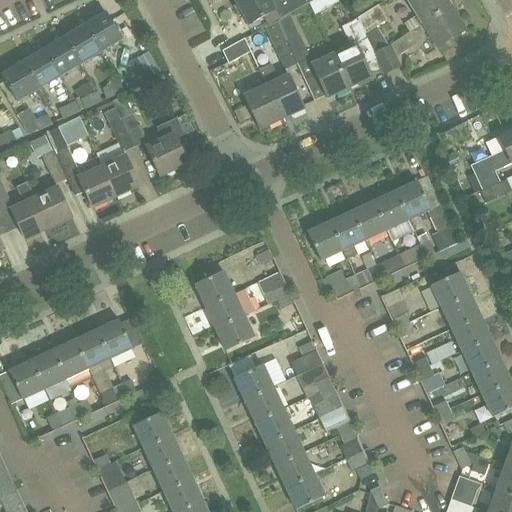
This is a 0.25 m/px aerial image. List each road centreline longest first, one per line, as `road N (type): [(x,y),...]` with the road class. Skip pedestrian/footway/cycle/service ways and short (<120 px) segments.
road 1 (residential): [(429,496),(351,326),(309,302),(250,175)]
road 2 (residential): [(250,175),(511,56)]
road 3 (residential): [(0,295),(250,175)]
road 4 (residential): [(250,175),(154,0)]
road 5 (residential): [(69,511),(42,455),(19,452),(0,416)]
